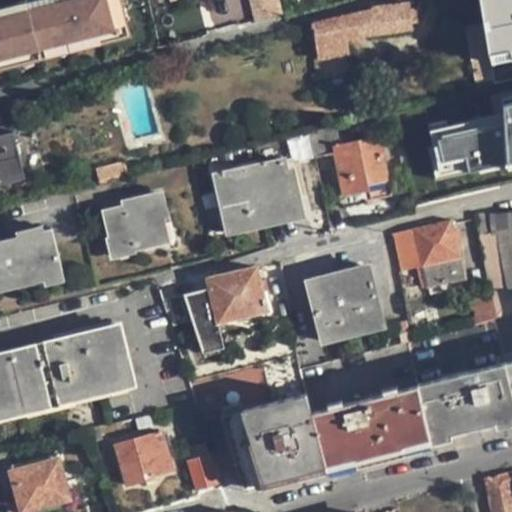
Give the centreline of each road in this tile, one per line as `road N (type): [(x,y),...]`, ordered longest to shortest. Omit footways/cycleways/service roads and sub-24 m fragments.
road 1 (residential): [(511,190),(96,290)]
road 2 (residential): [(298,511),(511,455)]
road 3 (residential): [(376,0),(164,50)]
